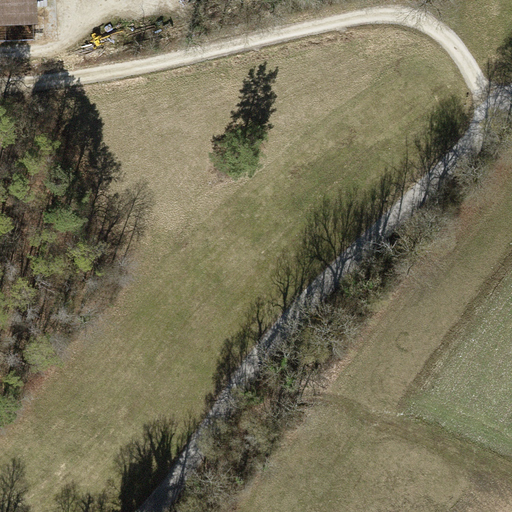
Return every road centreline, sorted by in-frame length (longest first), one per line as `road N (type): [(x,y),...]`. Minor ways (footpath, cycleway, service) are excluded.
road 1 (track): [(501,114),(434,25),(395,15),(121,71),(0,83)]
road 2 (tertiary): [(153,511),(274,340),(511,103)]
